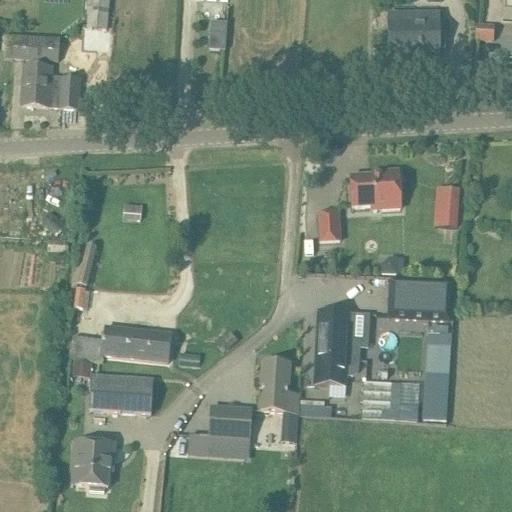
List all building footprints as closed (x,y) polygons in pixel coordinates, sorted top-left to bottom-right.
[(16,0),(15,8),(27,9),(27,0),(16,0)] [(109,0),(90,0),(88,31),(107,33),(109,0)] [(511,0),(503,0),(502,21),(511,21),(511,0)] [(439,16),(389,16),(389,58),(420,58),(420,60),(439,60),(439,52),(444,52),(445,52),(445,34),(439,34),(439,16)] [(214,24),(213,35),(226,36),(226,24),(214,24)] [(493,28),(477,28),(476,42),(493,42),(493,28)] [(59,44),(5,41),(3,61),(58,64),(59,44)] [(74,76),(93,77),(95,45),(76,44),(74,76)] [(51,71),(24,69),(21,109),(48,110),(49,108),(61,109),(60,111),(76,113),(79,82),(51,80),(51,71)] [(401,212),(398,173),(385,174),(385,177),(351,179),(352,211),(387,209),(387,212),(401,212)] [(459,193),(443,192),(440,230),(457,231),(459,193)] [(65,227),(49,215),(40,226),(55,238),(65,227)] [(340,244),(338,215),(318,217),(320,245),(340,244)] [(48,255),(67,255),(68,244),(48,243),(48,255)] [(96,250),(87,247),(77,287),(86,290),(96,250)] [(381,268),(381,277),(397,277),(398,260),(390,260),(381,268)] [(388,322),(449,325),(451,288),(390,285),(388,322)] [(77,291),(74,310),(82,311),(85,293),(77,291)] [(315,387),(346,389),(346,378),(352,378),(357,373),(359,351),(354,345),(348,345),(350,316),(318,315),(315,387)] [(171,337),(105,330),(104,343),(73,339),(71,360),(102,364),(102,358),(168,365),(171,337)] [(74,364),(73,379),(90,381),(91,366),(74,364)] [(263,367),(260,414),(280,415),(286,416),(293,416),(298,416),(299,397),(294,397),(287,396),(288,388),(289,368),(263,367)] [(425,376),(422,423),(446,424),(449,377),(425,376)] [(153,383),(91,379),(89,413),(151,417),(153,383)] [(381,413),(381,423),(399,424),(399,425),(417,426),(418,413),(400,412),(401,386),(391,386),(389,414),(381,413)] [(299,403),(298,418),(330,421),(331,409),(324,409),(324,404),(299,403)] [(211,411),(209,441),(208,460),(244,462),(246,443),(249,443),(251,413),(211,411)] [(115,447),(75,444),(72,488),(89,489),(89,494),(104,495),(104,491),(108,491),(110,464),(114,465),(115,447)]
